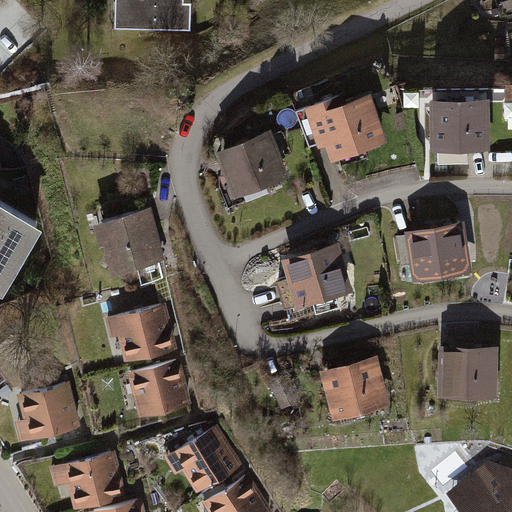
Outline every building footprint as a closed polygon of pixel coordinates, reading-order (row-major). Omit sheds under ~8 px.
[(117,0),(117,21),(193,23),(193,0),(117,0)] [(335,92),(294,103),(307,147),(320,143),(325,158),(378,143),(363,90),(337,98),(335,92)] [(485,150),(485,97),(422,97),(422,150),(485,150)] [(263,128),(206,151),(224,198),(282,176),(263,128)] [(0,282),(3,284),(38,221),(0,200),(0,190),(1,188),(0,187),(0,282)] [(147,208),(85,220),(89,243),(97,242),(103,272),(157,261),(147,208)] [(451,220),(400,231),(410,279),(461,269),(451,220)] [(333,237),(273,253),(288,306),(348,289),(333,237)] [(468,241),(466,265),(493,268),(495,244),(468,241)] [(164,304),(103,318),(113,360),(174,346),(164,304)] [(493,345),(432,344),(431,396),(492,397),(493,345)] [(372,356),(313,370),(324,418),(383,405),(372,356)] [(187,406),(178,360),(121,372),(130,418),(187,406)] [(68,382),(4,396),(15,441),(78,427),(68,382)] [(212,424),(158,457),(183,498),(238,465),(212,424)] [(113,452),(44,467),(48,486),(63,483),(68,505),(122,493),(113,452)] [(485,461),(441,493),(455,511),(511,511),(511,476),(506,467),(485,461)] [(266,511),(247,475),(193,503),(197,511),(266,511)] [(140,511),(138,501),(83,511),(140,511)]
